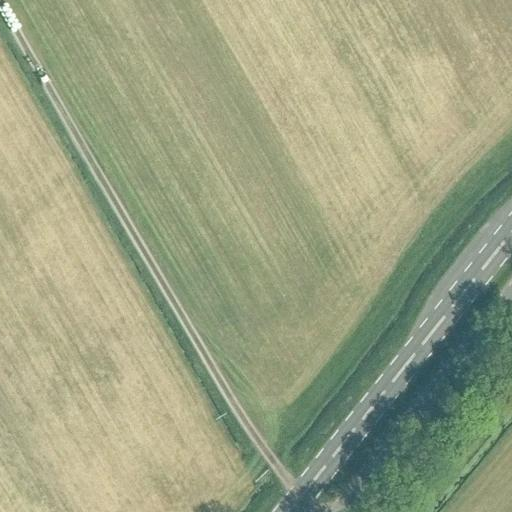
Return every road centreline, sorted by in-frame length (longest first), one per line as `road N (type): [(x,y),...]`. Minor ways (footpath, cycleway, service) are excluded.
road 1 (primary): [(288,511),(511,231)]
road 2 (unclassified): [(338,511),(511,294)]
